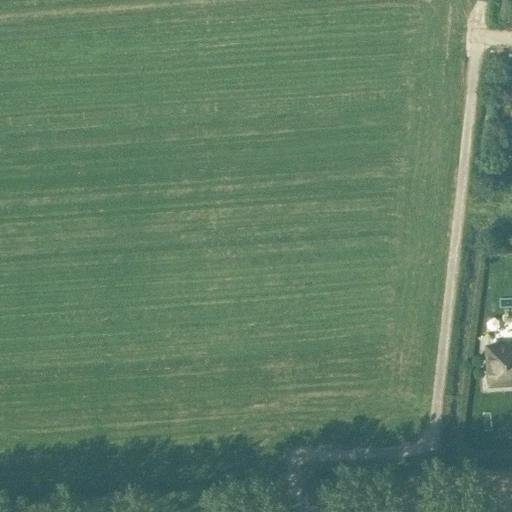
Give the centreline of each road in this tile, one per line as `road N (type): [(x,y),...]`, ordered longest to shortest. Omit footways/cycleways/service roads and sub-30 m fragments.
road 1 (track): [(483,0),(437,425),(420,450),(295,458),(297,511)]
road 2 (unclassified): [(314,511),(511,498)]
